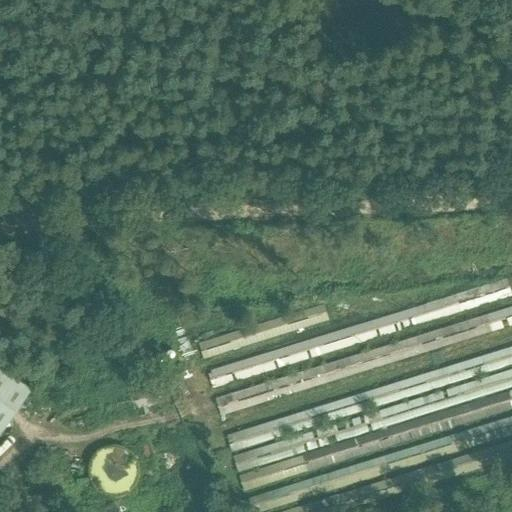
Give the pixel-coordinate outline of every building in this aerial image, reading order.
[(511,293),(508,279),(208,372),(213,389),(511,296),(511,293)] [(329,321),(324,304),(200,343),(205,360),(329,321)] [(511,325),(511,307),(216,399),(222,416),(511,325)] [(511,364),(511,347),(228,436),(233,452),(511,364)] [(0,434),(30,389),(0,368),(0,434)] [(511,370),(235,456),(240,472),(511,387),(511,370)] [(63,399),(73,425),(114,409),(103,383),(63,399)] [(163,402),(158,386),(129,395),(134,412),(163,402)] [(511,391),(240,476),(245,492),(511,408),(511,391)] [(511,416),(248,499),(252,511),(261,511),(511,434),(511,416)] [(511,440),(282,511),(339,511),(511,458),(511,440)] [(87,470),(87,474),(88,478),(89,482),(91,485),(93,489),(96,491),(100,494),(104,496),(108,497),(112,497),(116,497),(120,496),(124,495),(127,493),(130,491),(133,488),(136,484),(137,480),(139,477),(139,472),(139,468),(138,464),(137,461),(135,457),(132,454),(129,451),(126,449),(122,447),(118,446),(114,445),(110,445),(106,446),(102,447),(99,449),(95,452),(93,455),(90,458),(88,462),(87,466),(87,470)] [(62,494),(84,511),(85,511),(96,499),(73,481),(62,494)]
